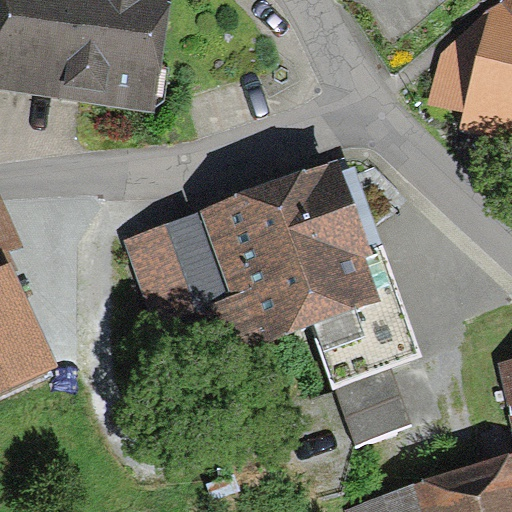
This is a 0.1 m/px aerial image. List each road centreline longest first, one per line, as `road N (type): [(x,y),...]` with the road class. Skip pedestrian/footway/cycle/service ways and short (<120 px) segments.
road 1 (residential): [(0,187),(163,174),(312,132),(372,93)]
road 2 (residential): [(511,248),(405,146),(372,93)]
